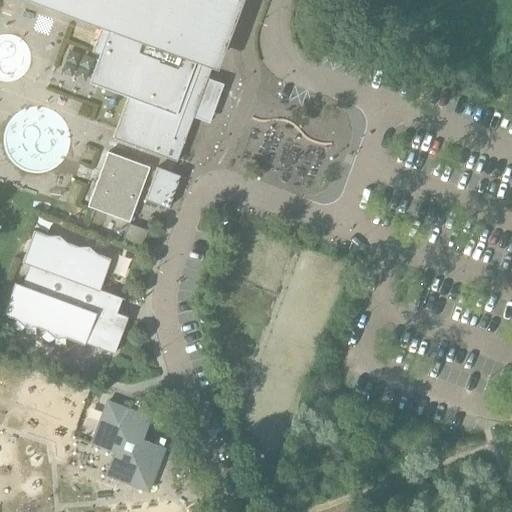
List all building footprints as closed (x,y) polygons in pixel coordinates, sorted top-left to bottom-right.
[(44,0),(102,21),(91,52),(101,56),(93,80),(128,93),(112,138),(175,161),(194,109),(196,109),(197,109),(199,109),(200,109),(202,107),(203,106),(203,105),(204,103),(204,102),(204,100),(203,99),(203,98),(202,97),(201,96),(200,95),(234,0),(44,0)] [(109,214),(124,220),(127,221),(128,221),(148,167),(107,152),(87,206),(109,214)] [(179,175),(171,173),(156,167),(144,200),(167,208),(179,175)] [(129,222),(124,236),(142,242),(147,227),(129,222)] [(84,342),(113,354),(127,317),(116,313),(121,299),(123,300),(123,299),(98,289),(109,258),(96,253),(87,246),(77,246),(66,242),(58,235),(47,235),(33,230),(21,262),(28,265),(20,285),(13,283),(2,315),(15,320),(24,327),(35,326),(45,330),(53,338),(64,337),(83,344),(84,342)] [(59,376),(70,380),(73,372),(62,368),(59,376)] [(145,417),(147,411),(138,407),(136,414),(106,403),(91,444),(113,452),(105,475),(147,490),(162,448),(139,440),(147,418),(145,417)]
